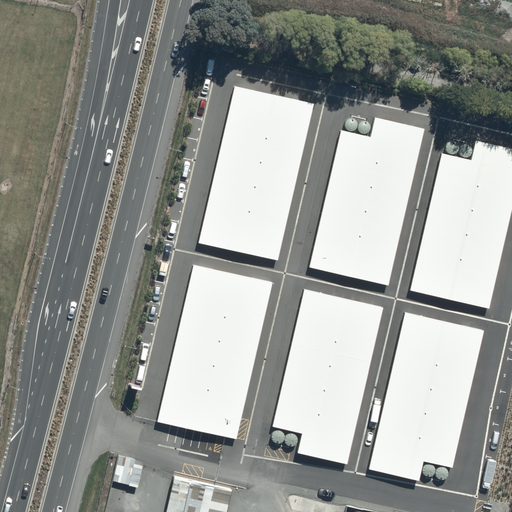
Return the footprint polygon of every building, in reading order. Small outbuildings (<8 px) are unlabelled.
[(313,101),(234,83),(197,242),(276,260),(313,101)] [(387,284),(423,127),(373,115),(369,134),(339,128),(307,266),(387,284)] [(511,242),(511,147),(454,134),(417,292),(496,310),(511,242)] [(271,281),(192,263),(156,419),(235,438),(271,281)] [(382,305),(302,287),(271,424),(301,431),(296,452),(346,463),(382,305)] [(465,466),(496,330),(416,312),(380,470),(430,481),(435,460),(465,466)] [(162,356),(142,352),(138,366),(158,371),(162,356)] [(134,458),(118,455),(112,481),(128,484),(128,485),(137,487),(141,465),(133,464),(134,458)] [(227,511),(232,489),(173,475),(164,511),(227,511)] [(312,498),(297,495),(295,503),(310,507),(312,498)]
